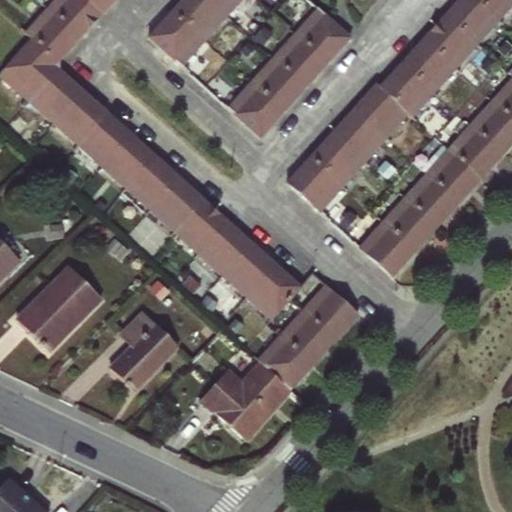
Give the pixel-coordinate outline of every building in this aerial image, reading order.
[(102,15),(84,0),(50,0),(44,7),(80,39),(102,15)] [(115,0),(84,0),(102,15),(115,0)] [(243,0),(181,0),(147,37),(181,68),(243,0)] [(511,0),(464,0),(381,92),(376,88),(290,183),(321,211),(406,116),(411,121),(511,8),(511,0)] [(351,38),(316,6),(225,106),(260,138),(351,38)] [(31,37),(55,67),(80,39),(44,7),(23,31),(31,37)] [(55,67),(31,37),(0,71),(0,84),(25,107),(55,67)] [(55,67),(25,107),(50,129),(83,91),(55,67)] [(511,145),(511,74),(357,247),(393,279),(511,145)] [(83,91),(50,129),(73,150),(107,113),(83,91)] [(107,113),(73,150),(96,170),(131,134),(107,113)] [(131,134),(96,170),(123,194),(156,157),(131,134)] [(156,157),(123,194),(145,214),(181,179),(156,157)] [(181,179),(145,214),(173,239),(204,200),(181,179)] [(196,260),(229,222),(204,200),(173,239),(196,260)] [(218,280),(251,242),(229,222),(196,260),(218,280)] [(0,279),(19,261),(0,241),(0,279)] [(243,302),(277,265),(251,242),(218,280),(243,302)] [(277,265),(243,302),(265,322),(299,285),(277,265)] [(102,301),(68,268),(14,322),(48,355),(102,301)] [(358,314),(323,284),(257,360),(292,391),(358,314)] [(177,350),(140,313),(118,335),(130,347),(108,369),(133,394),(177,350)] [(288,393),(255,365),(243,379),(229,366),(198,402),(245,442),(288,393)] [(42,511),(7,479),(0,486),(0,511),(42,511)]
